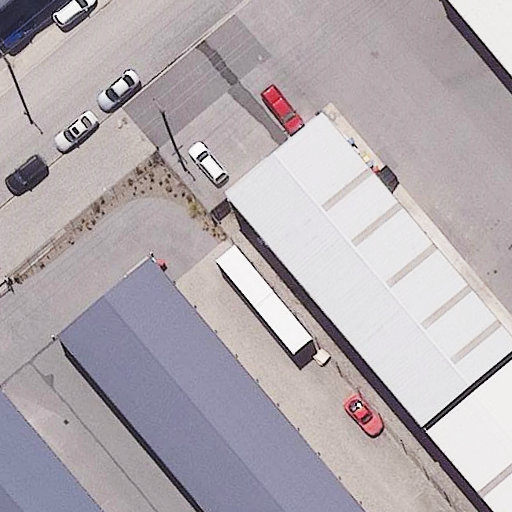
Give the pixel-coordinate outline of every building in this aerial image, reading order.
[(0,0),(0,14),(16,0),(0,0)] [(511,0),(428,0),(511,99),(511,0)] [(511,511),(511,348),(315,116),(215,200),(478,511),(511,511)] [(379,511),(159,251),(62,332),(213,511),(379,511)] [(108,511),(4,389),(0,392),(0,511),(108,511)]
